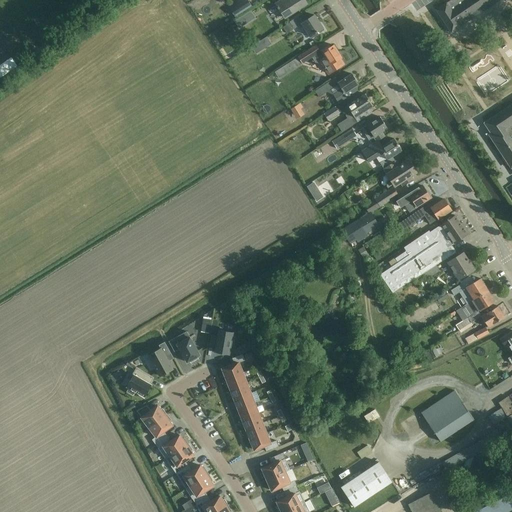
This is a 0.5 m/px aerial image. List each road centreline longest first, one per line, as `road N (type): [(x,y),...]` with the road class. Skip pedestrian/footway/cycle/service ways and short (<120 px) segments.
road 1 (tertiary): [(511,263),(362,30)]
road 2 (residential): [(251,511),(175,396),(208,372)]
